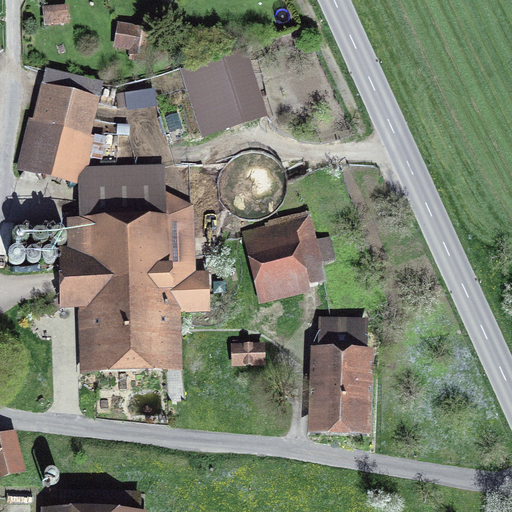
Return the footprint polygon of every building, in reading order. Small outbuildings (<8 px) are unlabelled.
[(147,34),(126,27),(117,53),(139,60),(147,34)] [(183,72),(199,137),(236,128),(221,63),(183,72)] [(46,82),(25,164),(84,179),(104,97),(46,82)] [(127,94),(130,115),(157,112),(155,90),(127,94)] [(192,225),(68,228),(69,264),(57,264),(58,324),(80,323),(82,385),(181,383),(180,322),(207,321),(206,283),(193,283),(192,225)] [(242,251),(258,314),(307,300),(291,238),(242,251)] [(231,357),(232,377),(262,376),(261,356),(231,357)] [(371,361),(312,359),(309,442),(369,444),(371,361)] [(0,475),(24,470),(15,431),(0,434),(0,475)]
